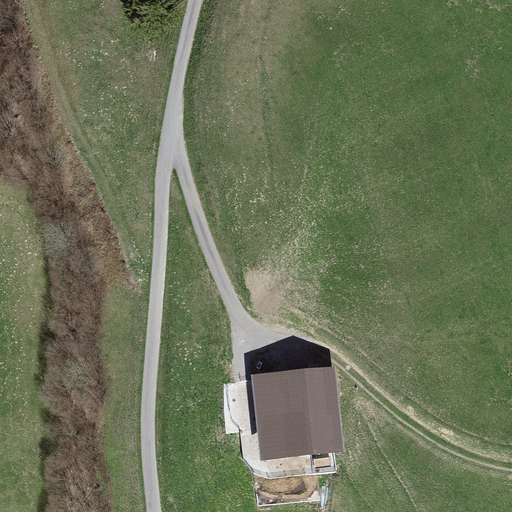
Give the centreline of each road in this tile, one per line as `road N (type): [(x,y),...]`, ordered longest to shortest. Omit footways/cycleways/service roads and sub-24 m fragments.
road 1 (track): [(197,0),(169,133),(156,511)]
road 2 (track): [(246,336),(169,133)]
